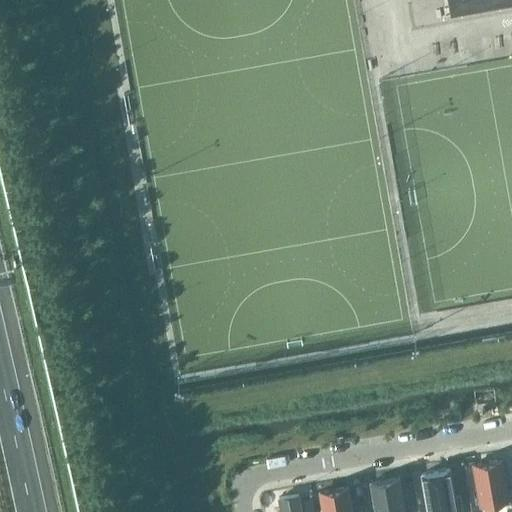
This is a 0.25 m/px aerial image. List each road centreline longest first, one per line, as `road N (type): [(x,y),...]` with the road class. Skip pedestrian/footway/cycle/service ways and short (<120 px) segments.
road 1 (residential): [(511,430),(254,476),(241,488),(243,511)]
road 2 (motorway): [(29,511),(0,384)]
